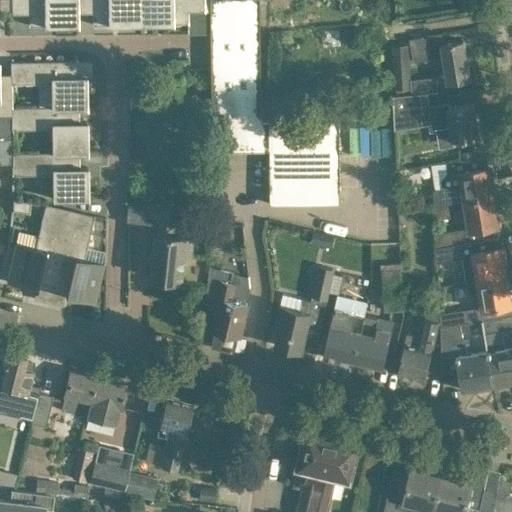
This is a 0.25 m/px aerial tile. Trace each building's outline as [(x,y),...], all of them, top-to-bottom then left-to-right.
[(8,0),(0,0),(0,9),(9,10),(8,0)] [(11,0),(12,10),(12,13),(29,13),(29,24),(77,24),(77,12),(76,0),(11,0)] [(92,24),(140,23),(139,0),(76,0),(77,12),(92,11),(92,24)] [(139,0),(140,23),(188,22),(187,10),(204,10),(203,0),(139,0)] [(210,0),(210,149),(267,149),(267,150),(267,163),(268,203),(338,202),(338,200),(338,132),(337,113),(337,111),(270,112),(265,112),(259,113),(259,0),(210,0)] [(448,82),(450,82),(470,78),(464,39),(443,42),(442,32),(410,38),(414,60),(444,56),(448,82)] [(11,83),(38,82),(51,82),(51,105),(51,107),(78,106),(86,106),(85,75),(77,75),(77,59),(10,60),(11,73),(11,83)] [(411,83),(410,65),(394,66),(396,89),(412,88),(412,92),(420,92),(419,82),(411,83)] [(0,115),(11,115),(11,114),(11,106),(11,83),(11,73),(0,73),(0,115)] [(412,93),(391,95),(393,114),(419,109),(419,107),(425,106),(423,93),(428,93),(428,92),(417,92),(412,93)] [(419,109),(393,114),(395,129),(396,128),(396,127),(431,121),(432,128),(436,127),(436,128),(451,125),(453,143),(453,145),(455,144),(454,138),(463,137),(463,139),(479,136),(474,102),(449,106),(448,102),(430,105),(425,106),(419,107),(419,109)] [(51,107),(51,105),(11,106),(11,114),(11,115),(11,128),(52,128),(52,151),(52,152),(78,152),(86,152),(86,120),(78,121),(78,106),(51,107)] [(0,161),(11,161),(11,128),(11,115),(0,115),(0,161)] [(79,166),(78,152),(52,152),(52,151),(12,151),(12,174),(52,173),(52,198),(87,197),(87,166),(79,166)] [(469,157),(449,161),(452,171),(446,173),(440,180),(441,186),(435,188),(436,203),(495,195),(490,166),(471,169),(469,157)] [(138,194),(138,202),(130,201),(128,219),(159,223),(158,232),(156,232),(152,275),(183,279),(185,253),(191,254),(193,234),(174,232),(175,223),(177,224),(179,206),(147,203),(148,195),(138,194)] [(493,226),(494,237),(501,236),(499,224),(495,195),(436,203),(436,218),(452,217),(452,208),(465,206),(469,227),(434,233),(435,247),(483,239),(481,228),(493,226)] [(29,211),(30,201),(13,199),(13,209),(29,211)] [(35,246),(16,241),(6,280),(36,287),(37,280),(52,283),(69,208),(45,203),(35,246)] [(65,294),(74,296),(94,301),(103,262),(84,257),(94,214),(69,208),(52,283),(66,287),(65,291),(65,294)] [(335,234),(327,233),(326,232),(323,245),(332,247),(335,234)] [(494,237),(483,239),(435,247),(437,261),(462,257),(466,281),(508,274),(503,245),(502,245),(501,236),(494,237)] [(302,350),(309,323),(322,324),(329,291),(333,272),(334,267),(319,264),(311,298),(283,292),(276,323),(280,324),(275,343),(302,350)] [(211,266),(210,274),(207,294),(216,296),(213,312),(219,313),(215,329),(239,335),(247,302),(250,286),(249,275),(211,266)] [(381,269),(384,311),(403,310),(401,267),(381,269)] [(333,272),(329,291),(339,293),(343,274),(333,272)] [(468,292),(473,295),(476,319),(483,318),(511,313),(511,299),(508,274),(466,281),(468,292)] [(425,379),(430,359),(438,320),(440,320),(440,313),(440,310),(427,307),(425,317),(421,335),(407,332),(403,353),(398,372),(403,373),(404,376),(409,377),(411,375),(425,379)] [(365,316),(355,314),(355,313),(336,308),(330,336),(325,355),(341,359),(342,356),(355,358),(362,328),(365,316)] [(440,324),(451,323),(461,321),(469,320),(467,308),(440,313),(440,320),(440,324)] [(511,345),(505,346),(502,328),(511,326),(511,313),(483,318),(483,319),(485,331),(488,349),(494,383),(511,379),(511,345)] [(362,328),(355,358),(383,365),(388,346),(393,321),(380,318),(376,332),(362,328)] [(488,349),(466,352),(461,321),(440,324),(442,360),(456,360),(462,388),(494,383),(488,349)] [(28,421),(31,422),(38,392),(28,390),(35,363),(24,361),(26,355),(5,350),(2,361),(1,363),(5,364),(0,386),(24,392),(19,411),(30,414),(28,421)] [(60,410),(85,415),(96,375),(70,369),(60,410)] [(85,415),(105,420),(116,422),(125,382),(96,375),(85,415)] [(53,395),(38,392),(31,422),(46,425),(47,418),(53,395)] [(166,436),(160,463),(160,464),(176,468),(184,433),(185,433),(192,401),(179,398),(177,396),(172,394),(170,396),(165,395),(160,415),(157,434),(166,436)] [(326,511),(335,476),(350,479),(359,441),(307,429),(298,467),(301,468),(297,484),(305,486),(298,511),(326,511)] [(79,446),(71,478),(90,483),(96,460),(94,459),(96,451),(79,446)] [(128,469),(96,460),(90,483),(123,492),(128,469)] [(432,511),(442,475),(411,468),(409,478),(392,474),(383,511),(384,511),(432,511)] [(4,469),(1,482),(13,484),(16,472),(4,469)] [(128,469),(123,492),(151,499),(157,477),(128,469)] [(471,511),(473,506),(467,504),(468,497),(472,483),(442,475),(432,511),(471,511)] [(494,511),(511,511),(511,492),(510,492),(511,482),(511,479),(500,477),(497,489),(491,511),(494,511)] [(53,493),(56,494),(57,486),(58,481),(36,478),(35,491),(53,493)] [(73,495),(87,496),(89,485),(74,483),(74,488),(73,495)] [(479,508),(491,511),(497,489),(485,486),(481,501),(479,508)] [(214,501),(215,489),(200,487),(198,500),(214,501)] [(42,511),(43,507),(51,508),(53,493),(35,491),(11,488),(10,499),(0,497),(0,511),(42,511)]
